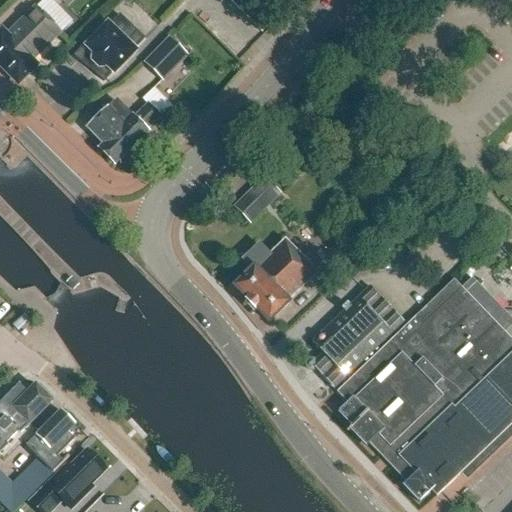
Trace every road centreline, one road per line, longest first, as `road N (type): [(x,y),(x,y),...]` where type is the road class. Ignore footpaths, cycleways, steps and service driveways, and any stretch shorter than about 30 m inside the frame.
road 1 (tertiary): [(354,511),(152,256),(152,217)]
road 2 (residential): [(511,237),(487,212),(427,101),(330,10)]
road 3 (tertiary): [(152,217),(330,10)]
road 4 (residential): [(174,511),(17,349)]
road 5 (tertiary): [(0,109),(96,206),(152,217)]
